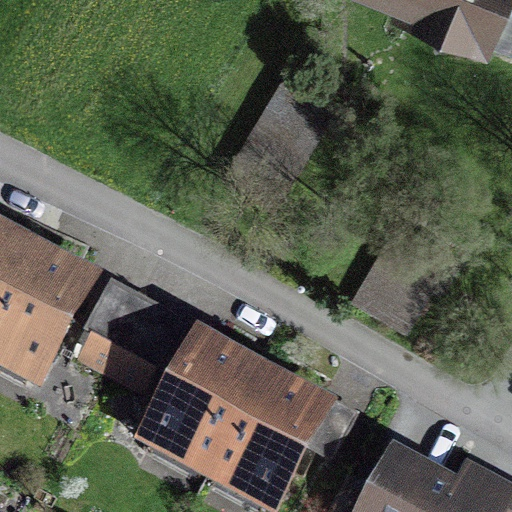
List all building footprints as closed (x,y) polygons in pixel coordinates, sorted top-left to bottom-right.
[(511,0),(391,0),(405,5),(400,16),(484,50),(489,39),(507,46),(511,34),(511,0)] [(226,178),(271,206),(330,108),(285,80),(226,178)] [(404,327),(446,254),(397,225),(354,299),(404,327)] [(0,238),(0,299),(25,252),(0,238)] [(25,252),(0,299),(0,357),(38,378),(88,286),(25,252)] [(162,373),(187,326),(111,285),(86,332),(162,373)] [(262,380),(199,346),(149,438),(211,472),(262,380)] [(262,380),(211,472),(274,506),(324,414),(262,380)] [(511,511),(511,497),(471,476),(458,500),(400,468),(376,511),(511,511)]
